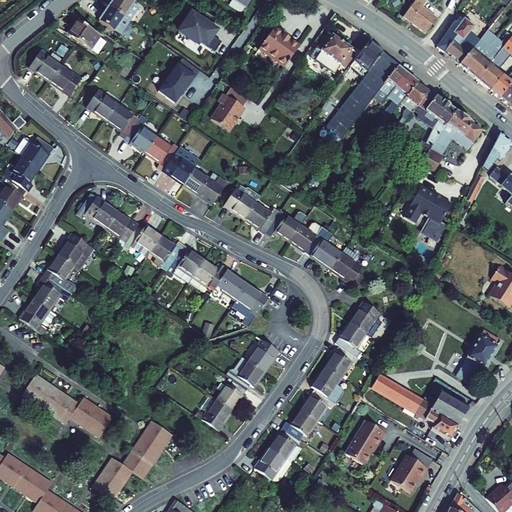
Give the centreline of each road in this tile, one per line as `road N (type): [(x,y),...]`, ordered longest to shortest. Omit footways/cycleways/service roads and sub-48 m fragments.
road 1 (residential): [(135,511),(227,457),(309,347),(320,299),(293,272),(167,208),(89,157)]
road 2 (secondary): [(342,0),(511,129)]
road 3 (residential): [(89,157),(0,294)]
road 4 (secondary): [(511,389),(483,423),(433,511)]
